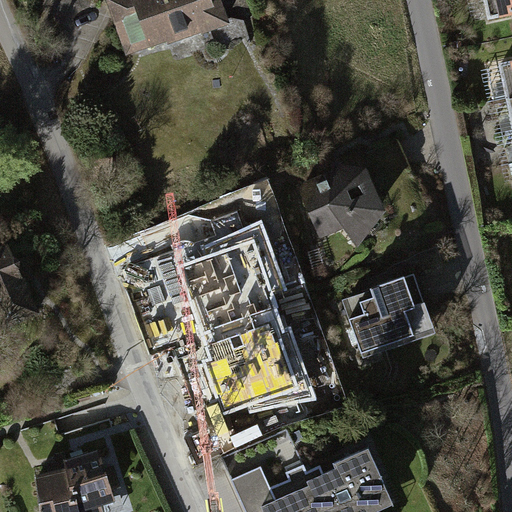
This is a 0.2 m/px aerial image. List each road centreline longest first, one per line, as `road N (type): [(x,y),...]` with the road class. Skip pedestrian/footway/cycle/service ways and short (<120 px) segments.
road 1 (residential): [(198,511),(0,14)]
road 2 (residential): [(418,0),(500,405),(511,511)]
